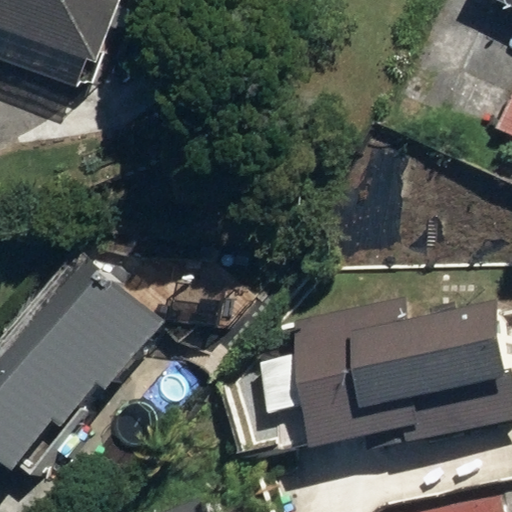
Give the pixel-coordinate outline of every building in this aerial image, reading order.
[(0,0),(0,18),(127,61),(146,0),(0,0)] [(82,243),(0,355),(0,442),(59,485),(183,316),(82,243)] [(511,299),(356,334),(375,416),(511,385),(511,299)] [(274,511),(265,482),(180,511),(274,511)] [(511,511),(511,499),(431,511),(511,511)]
